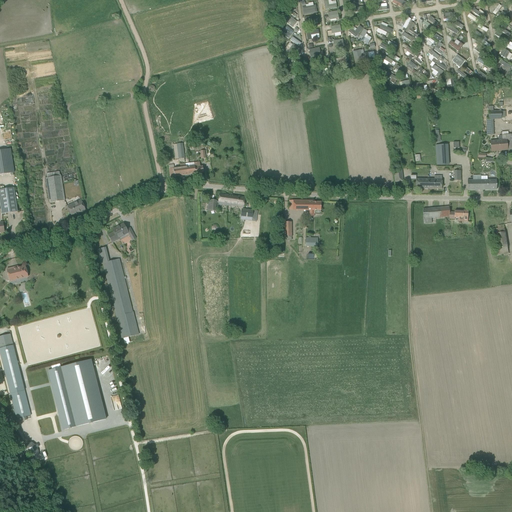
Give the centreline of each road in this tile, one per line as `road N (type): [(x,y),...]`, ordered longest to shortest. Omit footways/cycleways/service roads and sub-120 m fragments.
road 1 (unclassified): [(6,251),(177,187),(511,196)]
road 2 (track): [(428,511),(407,349),(406,196)]
road 3 (track): [(163,190),(143,98),(146,59),(121,0)]
